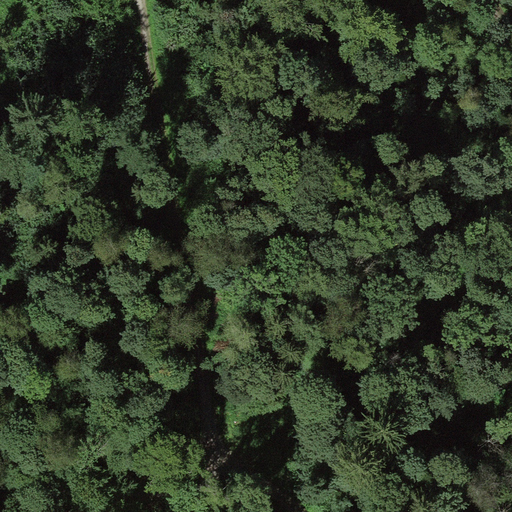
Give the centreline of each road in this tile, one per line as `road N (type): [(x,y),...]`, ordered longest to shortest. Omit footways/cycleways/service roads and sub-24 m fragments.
road 1 (track): [(133,0),(218,475),(277,486),(301,511)]
road 2 (track): [(206,409),(0,265)]
road 3 (track): [(218,475),(89,511)]
